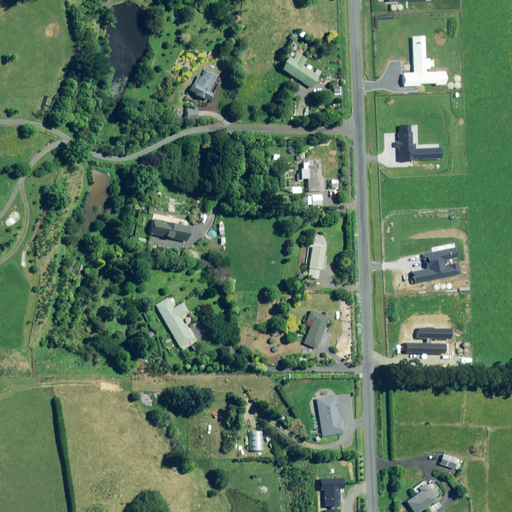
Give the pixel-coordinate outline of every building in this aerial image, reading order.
[(304,60),(295,54),(291,59),(287,56),(279,69),(309,88),(317,76),(301,65),(304,60)] [(189,92),(194,94),(193,95),(202,99),(203,98),(207,100),(216,77),(204,71),(201,78),(197,76),(193,85),(192,85),(189,92)] [(196,119),(195,109),(185,110),(186,120),(196,119)] [(321,191),(320,161),(307,161),(307,163),(302,163),(302,169),(300,169),(300,179),(307,179),(307,192),(321,191)] [(321,205),(321,196),(311,196),(311,197),(306,197),(306,204),(311,204),(311,205),(321,205)] [(188,227),(151,220),(148,234),(185,242),(188,227)] [(319,270),(322,270),(324,256),(322,256),(323,248),(310,246),(307,268),(308,269),(307,278),(317,279),(319,270)] [(176,306),(170,296),(166,299),(153,306),(178,348),(192,340),(178,317),(187,312),(182,303),(176,306)] [(328,318),(310,311),(304,325),(309,327),(303,344),(315,349),(328,318)] [(199,348),(197,343),(190,347),(192,352),(199,348)] [(338,420),(334,396),(314,399),(320,437),(344,433),(342,420),(338,420)] [(265,450),(264,431),(250,432),(251,451),(265,450)] [(456,460),(442,455),(439,465),(453,469),(456,460)] [(418,511),(435,500),(423,484),(417,489),(419,492),(405,502),(411,511),(418,511)] [(442,511),(436,503),(428,508),(430,511),(442,511)]
